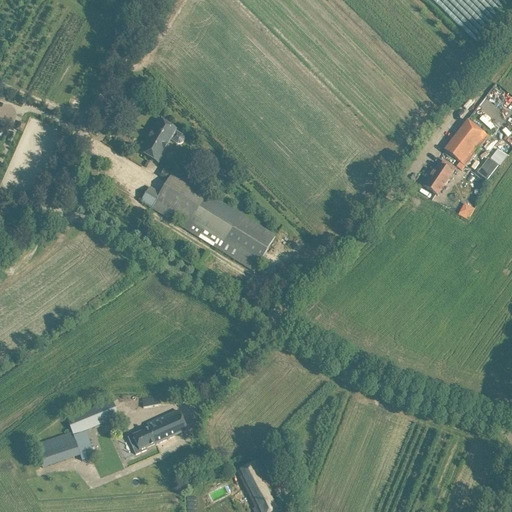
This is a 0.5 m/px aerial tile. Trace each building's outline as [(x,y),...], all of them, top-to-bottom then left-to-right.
[(184,137),(183,136),(182,135),(175,130),(158,120),(152,130),(154,131),(142,153),(156,162),(169,139),(178,144),(179,144),(180,144),(181,144),(183,143),(184,142),(184,141),(184,140),(184,139),(184,137)] [(468,122),(444,151),(460,163),(457,166),(461,171),(488,137),(468,122)] [(424,187),(437,196),(455,170),(443,162),(440,166),(439,165),(424,187)] [(168,182),(161,194),(150,187),(140,202),(254,272),(275,238),(187,183),(190,180),(174,169),(172,173),(163,168),(158,176),(168,182)] [(472,221),(477,209),(466,204),(461,216),(472,221)] [(159,397),(149,399),(142,400),(143,409),(160,406),(159,397)] [(72,433),(34,445),(42,469),(80,457),(82,461),(95,457),(86,433),(74,437),(74,435),(119,417),(112,400),(67,419),(72,431),(72,433)] [(178,411),(169,415),(147,425),(149,429),(133,436),(139,451),(155,444),(156,445),(187,431),(178,411)] [(259,462),(237,473),(232,475),(237,485),(242,483),(255,509),(253,510),(253,511),(278,511),(283,510),(259,462)]
